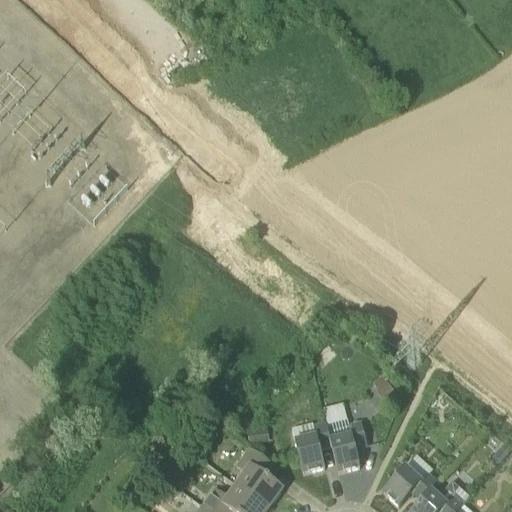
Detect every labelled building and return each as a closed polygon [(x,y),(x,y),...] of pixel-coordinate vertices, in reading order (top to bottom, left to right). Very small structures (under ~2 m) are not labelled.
[(161,0),(158,4),(174,18),(190,0),(161,0)] [(347,422),(326,428),(332,450),(332,451),(338,477),(360,471),(356,453),(367,450),(361,425),(349,428),(347,422)] [(326,426),(314,429),(314,426),(292,431),(303,477),(325,472),(320,453),(332,451),(332,450),(326,428),(326,426)] [(237,488),(269,511),(284,492),(265,478),(273,468),(250,452),(237,470),(245,476),(237,488)] [(421,504),(432,493),(438,486),(429,477),(422,485),(406,470),(383,496),(399,511),(412,496),(421,504)] [(421,504),(413,511),(460,511),(463,509),(461,507),(468,499),(452,485),(439,500),(432,493),(421,504)] [(215,491),(202,509),(205,511),(269,511),(237,488),(228,501),(215,491)]
